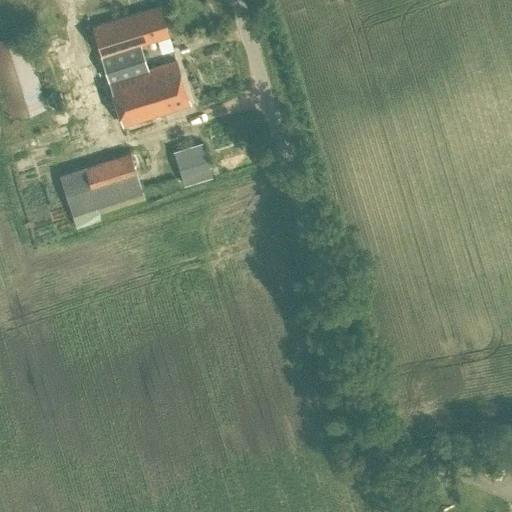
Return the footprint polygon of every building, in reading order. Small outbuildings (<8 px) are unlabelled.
[(147,69),(139,43),(168,34),(159,5),(93,25),(109,80),(122,124),(189,103),(175,61),(147,69)] [(0,39),(0,85),(11,121),(47,109),(23,32),(0,39)] [(183,185),(213,175),(201,140),(172,149),(183,185)] [(131,156),(129,151),(59,174),(72,215),(76,227),(101,219),(99,214),(145,199),(142,193),(136,171),(141,169),(137,154),(131,156)] [(206,249),(233,242),(230,228),(202,234),(206,249)]
